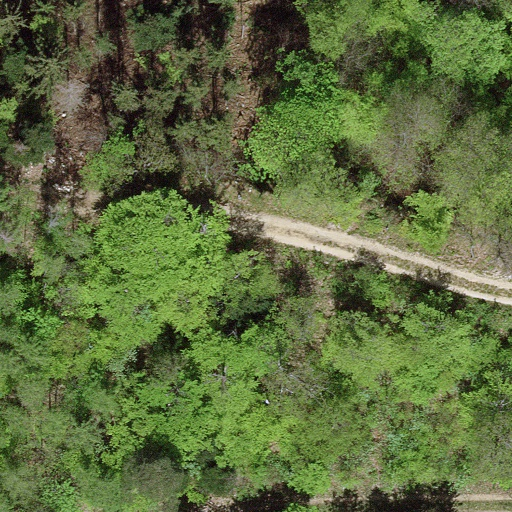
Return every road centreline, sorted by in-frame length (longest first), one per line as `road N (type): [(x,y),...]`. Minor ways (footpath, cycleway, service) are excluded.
road 1 (track): [(511,289),(225,215),(0,188)]
road 2 (track): [(343,511),(511,506)]
